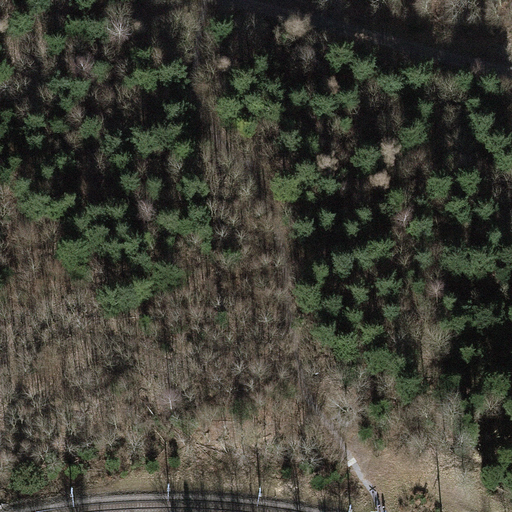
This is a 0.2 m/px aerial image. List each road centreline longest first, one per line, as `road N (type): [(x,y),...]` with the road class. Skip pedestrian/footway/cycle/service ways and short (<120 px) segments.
road 1 (track): [(205,0),(196,79),(206,117),(271,209),(307,386),(383,511)]
road 2 (track): [(511,70),(245,0)]
road 3 (track): [(351,458),(431,472),(462,501),(511,508)]
